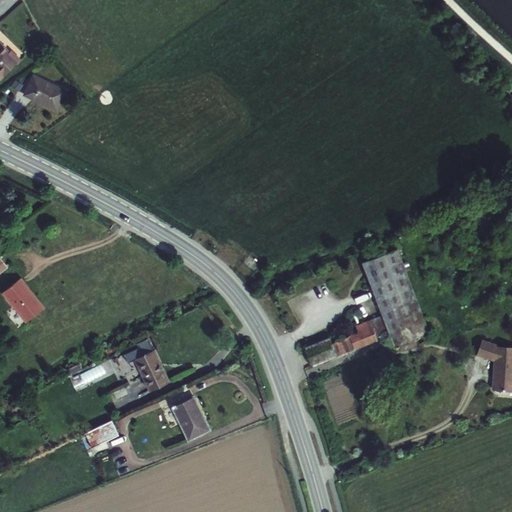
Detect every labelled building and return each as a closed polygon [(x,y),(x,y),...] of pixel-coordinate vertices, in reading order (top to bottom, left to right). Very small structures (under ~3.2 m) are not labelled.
[(0,77),(18,60),(10,52),(8,53),(0,45),(0,77)] [(63,92),(30,77),(22,95),(53,109),(63,92)] [(401,249),(366,263),(387,314),(422,300),(401,249)] [(19,282),(1,296),(24,326),(42,311),(19,282)] [(394,331),(400,345),(434,330),(422,300),(387,314),(394,331)] [(362,325),(364,331),(376,326),(381,336),(394,331),(387,314),(362,325)] [(382,339),(381,336),(376,326),(364,331),(334,343),(339,356),(382,339)] [(331,337),(306,348),(314,367),(339,356),(334,343),(331,337)] [(511,347),(497,346),(481,340),(477,354),(495,360),(493,390),(511,391),(511,347)] [(136,350),(155,390),(175,381),(159,348),(154,350),(151,343),(136,350)] [(102,363),(78,374),(83,385),(107,373),(102,363)] [(197,396),(175,406),(192,440),(214,429),(197,396)] [(117,420),(104,426),(111,441),(124,434),(117,420)]
